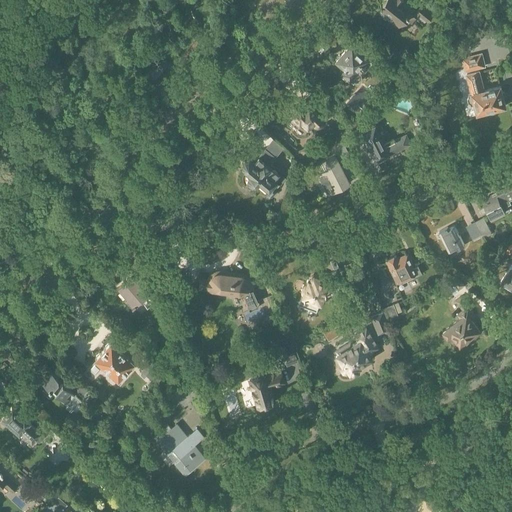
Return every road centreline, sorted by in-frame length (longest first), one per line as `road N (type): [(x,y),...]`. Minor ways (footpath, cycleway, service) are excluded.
road 1 (residential): [(511,155),(320,241),(124,221)]
road 2 (unknown): [(0,297),(267,0)]
road 3 (residential): [(227,511),(288,448),(446,399),(511,356)]
road 4 (tertiary): [(301,0),(110,212)]
road 5 (tertiary): [(110,212),(0,332)]
